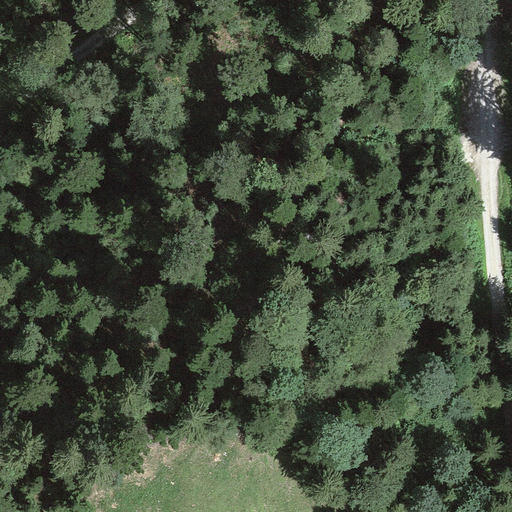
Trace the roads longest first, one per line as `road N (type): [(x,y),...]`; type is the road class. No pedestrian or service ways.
road 1 (track): [(511,397),(482,112),(479,0)]
road 2 (track): [(164,0),(0,104)]
